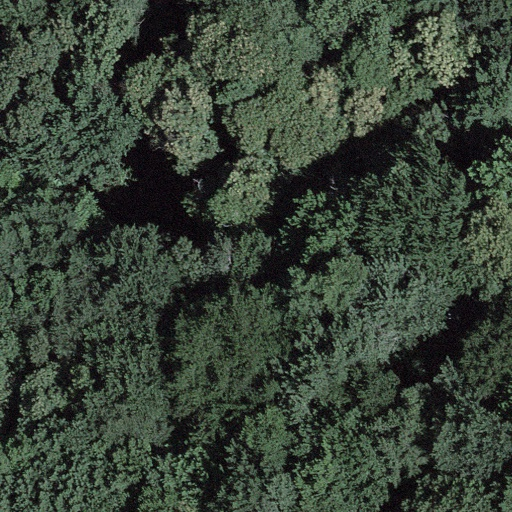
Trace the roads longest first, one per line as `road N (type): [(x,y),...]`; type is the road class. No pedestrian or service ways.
road 1 (motorway): [(0,355),(269,422),(511,455)]
road 2 (motorway): [(511,158),(330,133),(0,57)]
